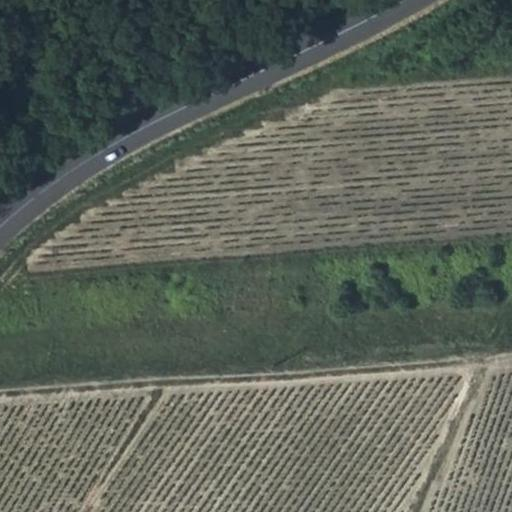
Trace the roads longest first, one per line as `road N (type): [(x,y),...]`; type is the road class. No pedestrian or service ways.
road 1 (track): [(511,357),(0,390)]
road 2 (secondary): [(412,0),(109,146),(0,227)]
